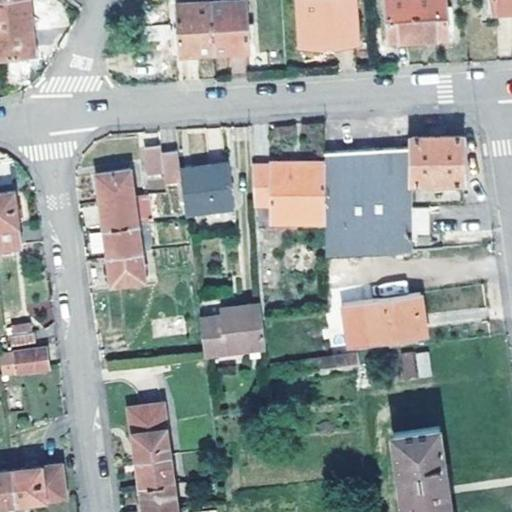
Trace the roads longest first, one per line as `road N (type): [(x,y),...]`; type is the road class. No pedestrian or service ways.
road 1 (residential): [(66,113),(497,85)]
road 2 (residential): [(100,511),(48,116)]
road 3 (residential): [(66,113),(113,0)]
